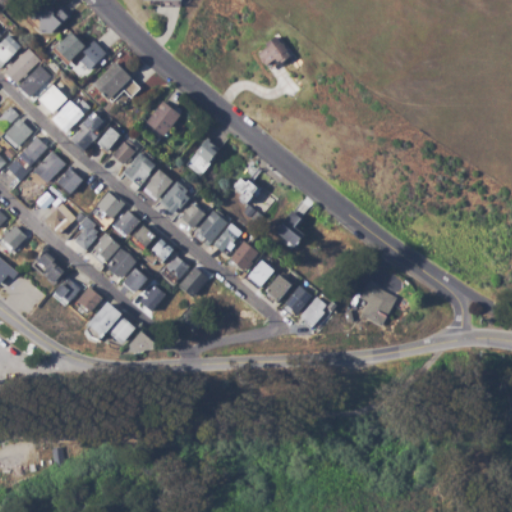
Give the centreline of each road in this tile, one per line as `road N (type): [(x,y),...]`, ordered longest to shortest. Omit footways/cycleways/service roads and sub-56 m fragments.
road 1 (tertiary): [(0,309),(57,352),(115,369),(511,343)]
road 2 (residential): [(454,343),(462,321),(451,291),(173,74),(96,0)]
road 3 (track): [(445,344),(416,377),(366,410),(130,428),(0,457)]
road 4 (residential): [(0,80),(273,320),(267,334),(186,352)]
road 5 (residential): [(186,352),(0,192)]
